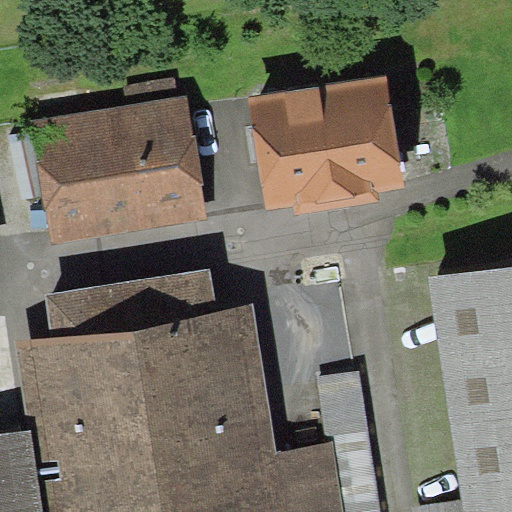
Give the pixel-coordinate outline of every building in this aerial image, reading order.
[(125,84),(128,105),(31,120),(50,242),(208,218),(189,95),(179,97),(176,76),(125,84)] [(387,76),(249,98),(267,209),(294,204),(296,213),(379,199),(377,190),(405,186),(387,76)] [(511,511),(511,263),(429,276),(464,511),(511,511)] [(52,338),(13,344),(27,428),(33,427),(45,511),(342,511),(331,442),(276,451),(253,304),(217,310),(211,270),(45,296),(52,338)] [(0,511),(45,511),(33,427),(27,428),(0,431),(0,511)]
